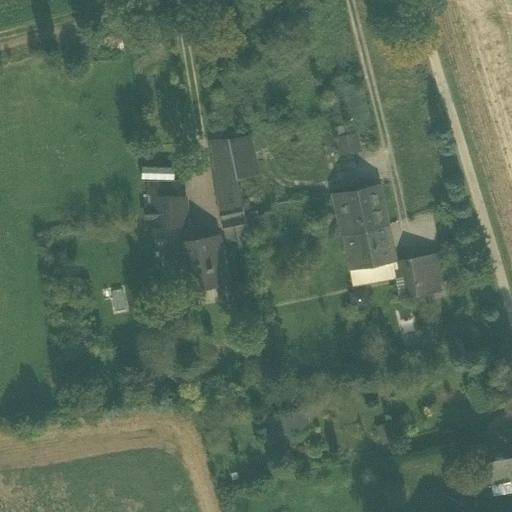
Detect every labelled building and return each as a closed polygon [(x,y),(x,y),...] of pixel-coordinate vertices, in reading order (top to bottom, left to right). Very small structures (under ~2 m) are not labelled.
[(340,87),(351,133),(361,131),(376,128),(365,81),(340,87)] [(365,151),(361,131),(351,133),(338,136),(343,156),(365,151)] [(227,136),(235,175),(257,170),(255,159),(249,133),(227,136)] [(220,195),(238,191),(235,175),(227,136),(209,139),(220,195)] [(148,183),(148,196),(177,196),(177,184),(148,183)] [(329,199),(349,271),(394,259),(373,186),(329,199)] [(220,195),(222,210),(241,205),(241,202),(238,191),(220,195)] [(178,228),(177,196),(148,196),(148,227),(178,228)] [(224,235),(234,233),(246,231),(243,217),(221,221),(224,235)] [(249,246),(246,231),(234,233),(237,248),(249,246)] [(176,254),(182,289),(225,283),(216,237),(174,245),(166,246),(167,255),(176,254)] [(400,253),(408,286),(436,279),(428,246),(400,253)] [(273,414),(276,433),(309,429),(306,410),(273,414)] [(375,427),(380,445),(404,438),(399,420),(375,427)] [(511,429),(481,435),(489,485),(511,480),(511,429)]
